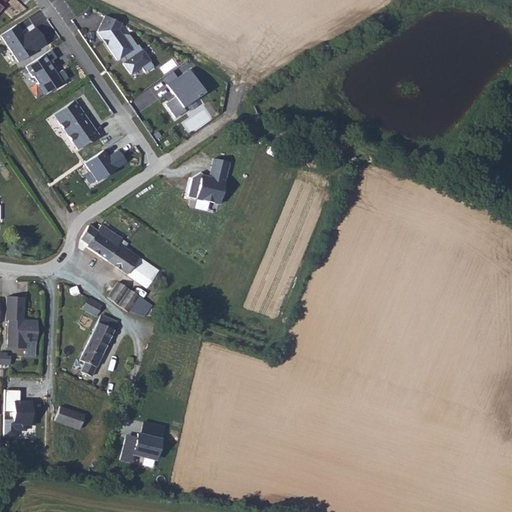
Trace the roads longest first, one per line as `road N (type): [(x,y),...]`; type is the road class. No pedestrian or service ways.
road 1 (residential): [(0,266),(37,271),(60,264),(78,220),(158,165),(41,0)]
road 2 (track): [(158,165),(230,120),(441,174)]
road 3 (track): [(0,130),(72,230)]
